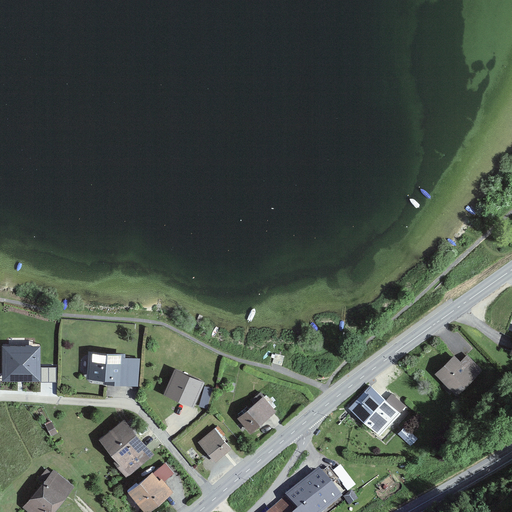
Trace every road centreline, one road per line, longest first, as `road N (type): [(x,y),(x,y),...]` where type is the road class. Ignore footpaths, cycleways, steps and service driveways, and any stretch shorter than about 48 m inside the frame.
road 1 (secondary): [(318,411),(511,269)]
road 2 (secondary): [(198,511),(318,411)]
road 3 (secondary): [(408,511),(511,450)]
road 4 (residential): [(253,511),(318,411)]
